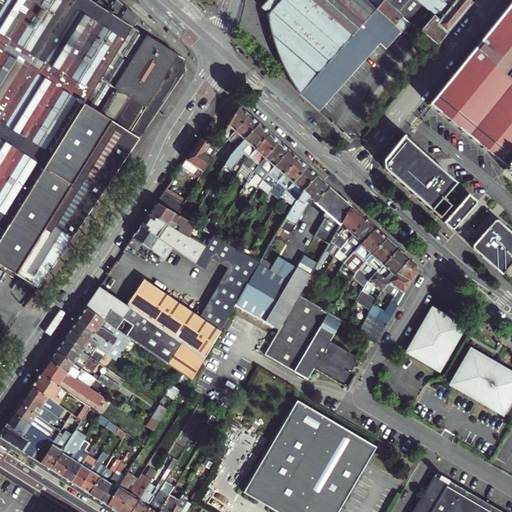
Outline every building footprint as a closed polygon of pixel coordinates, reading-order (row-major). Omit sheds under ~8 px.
[(0,0),(0,264),(38,290),(185,72),(184,60),(133,26),(139,19),(117,0),(0,0)] [(267,0),(261,7),(268,13),(266,15),(271,35),(285,69),(279,76),(300,95),(375,10),(400,32),(408,24),(396,11),(405,0),(417,0),(433,14),(420,29),(437,45),(471,3),(468,0),(267,0)] [(511,0),(429,104),(505,171),(503,174),(511,181),(511,0)] [(300,95),(319,112),(378,44),(384,49),(400,32),(375,10),(300,95)] [(225,139),(227,140),(247,116),(238,107),(220,139),(222,141),(225,139)] [(231,154),(257,125),(247,116),(227,140),(233,146),(228,152),(231,154)] [(241,154),(247,158),(268,134),(257,125),(231,154),(226,159),(217,174),(222,177),(230,166),(241,154)] [(406,134),(405,133),(384,159),(384,168),(439,217),(450,205),(445,200),(446,199),(444,197),(457,182),(456,181),(456,182),(405,136),(406,134)] [(255,170),(278,143),(268,134),(247,158),(242,163),(237,173),(239,175),(248,168),(253,173),(255,170)] [(193,176),(197,179),(211,155),(213,150),(199,140),(185,161),(197,169),(193,176)] [(257,188),(267,175),(287,152),(278,143),(255,170),(253,173),(250,177),(246,182),(257,188)] [(268,187),(271,190),(297,160),(287,152),(267,175),(273,181),(268,187)] [(281,198),(306,168),(297,160),(271,190),(269,192),(269,193),(275,199),(276,197),(279,199),(281,198)] [(299,195),(316,177),(306,168),(281,198),(286,203),(282,208),(288,214),(299,195)] [(308,205),(311,201),(314,204),(328,188),(316,177),(299,195),(288,214),(280,228),(290,233),(308,205)] [(328,188),(314,204),(324,213),(339,197),(328,188)] [(184,203),(165,191),(156,204),(176,216),(184,203)] [(469,194),(444,221),(451,228),(455,227),(476,204),(475,199),(469,194)] [(328,247),(350,207),(339,197),(324,213),(328,217),(316,239),(328,247)] [(149,215),(167,226),(170,222),(190,234),(188,238),(189,239),(204,248),(211,236),(202,231),(176,216),(156,204),(149,215)] [(340,248),(365,220),(350,207),(328,247),(314,271),(323,275),(334,255),(340,248)] [(145,221),(184,246),(189,239),(188,238),(167,226),(149,215),(145,221)] [(340,248),(349,257),(374,229),(365,220),(340,248)] [(474,243),(474,248),(504,275),(511,265),(511,231),(499,220),(494,220),(474,243)] [(145,221),(126,249),(147,263),(152,255),(165,263),(172,251),(178,255),(184,246),(145,221)] [(170,222),(167,226),(188,238),(190,234),(170,222)] [(364,263),(385,239),(382,236),(374,229),(349,257),(340,270),(344,273),(348,268),(349,270),(359,258),(364,263)] [(279,230),(268,250),(277,256),(289,235),(279,230)] [(193,380),(236,305),(241,297),(252,278),(261,262),(211,236),(204,248),(193,265),(203,271),(210,260),(228,269),(201,318),(144,282),(128,307),(99,289),(86,309),(128,337),(193,380)] [(184,246),(178,255),(193,265),(204,248),(189,239),(184,246)] [(352,278),(364,288),(367,283),(397,249),(385,239),(364,263),(354,274),(352,278)] [(374,288),(381,293),(384,288),(392,278),(409,259),(397,249),(367,283),(364,288),(356,303),(371,312),(374,307),(377,301),(368,296),(374,288)] [(359,258),(349,270),(354,274),(364,263),(359,258)] [(252,278),(264,285),(275,266),(263,259),(261,262),(252,278)] [(377,301),(374,307),(384,313),(391,303),(398,306),(417,272),(416,266),(409,259),(392,278),(384,288),(381,293),(377,301)] [(280,329),(299,296),(310,277),(297,270),(267,322),(280,329)] [(236,305),(248,312),(264,285),(252,278),(241,297),(236,305)] [(343,322),(299,296),(280,329),(277,334),(265,355),(309,380),(316,368),(348,387),(356,375),(351,372),(355,365),(361,364),(359,359),(355,356),(331,342),(343,322)] [(384,313),(374,307),(371,312),(369,315),(386,326),(398,306),(391,303),(384,313)] [(77,323),(113,346),(119,350),(128,337),(86,309),(77,323)] [(449,316),(443,316),(433,310),(407,352),(439,371),(464,328),(453,322),(449,316)] [(377,342),(386,326),(369,315),(361,329),(360,332),(377,342)] [(99,350),(102,352),(107,356),(113,346),(77,323),(71,331),(88,343),(99,350)] [(87,345),(88,343),(71,331),(65,340),(64,341),(99,364),(103,358),(94,352),(95,351),(87,345)] [(373,344),(368,340),(363,350),(368,353),(373,344)] [(93,372),(99,364),(64,341),(56,354),(73,365),(74,363),(84,369),(85,367),(93,372)] [(483,356),(474,351),(454,385),(504,414),(507,409),(511,400),(511,373),(504,368),(483,356)] [(56,354),(50,362),(84,384),(87,379),(90,381),(92,378),(73,365),(56,354)] [(62,383),(82,396),(98,407),(104,398),(84,384),(50,362),(41,375),(59,387),(62,383)] [(102,374),(134,396),(138,390),(106,368),(102,374)] [(95,375),(93,378),(129,403),(134,396),(102,374),(99,378),(95,375)] [(66,401),(70,395),(59,387),(41,375),(32,389),(49,401),(58,406),(63,400),(66,401)] [(32,389),(26,397),(53,415),(56,410),(47,404),(49,401),(32,389)] [(79,401),(85,405),(91,409),(95,412),(98,407),(82,396),(79,401)] [(21,406),(38,417),(40,415),(56,425),(60,420),(53,415),(26,397),(21,406)] [(339,511),(377,447),(299,401),(245,493),(277,511),(339,511)] [(85,405),(76,418),(83,422),(91,409),(85,405)] [(21,406),(14,415),(55,442),(61,432),(57,430),(54,434),(49,430),(50,429),(36,420),(38,417),(21,406)] [(160,423),(168,410),(162,406),(153,419),(160,423)] [(14,415),(7,426),(48,453),(53,446),(55,442),(14,415)] [(160,423),(153,419),(147,428),(154,433),(160,423)] [(1,438),(41,463),(48,453),(7,426),(1,434),(1,438)] [(52,471),(75,435),(68,430),(56,448),(53,446),(48,453),(41,463),(52,471)] [(52,471),(63,477),(80,450),(81,448),(84,444),(88,437),(78,430),(75,435),(52,471)] [(84,444),(81,448),(85,450),(93,439),(89,436),(88,437),(84,444)] [(94,456),(100,459),(106,449),(101,446),(94,456)] [(72,483),(89,456),(80,450),(63,477),(72,483)] [(75,485),(81,489),(98,462),(89,456),(72,483),(75,485)] [(91,495),(102,477),(107,467),(103,464),(101,467),(98,466),(100,463),(98,462),(81,489),(91,495)] [(171,475),(167,481),(147,511),(161,511),(172,494),(189,466),(184,462),(173,477),(171,475)] [(116,474),(99,500),(108,506),(123,483),(119,480),(128,466),(123,463),(116,474)] [(154,478),(161,467),(154,463),(147,473),(154,478)] [(142,469),(134,464),(123,483),(108,506),(117,511),(119,511),(130,495),(126,493),(142,469)] [(104,479),(102,477),(91,495),(99,500),(116,474),(113,472),(114,469),(112,468),(104,479)] [(167,481),(171,475),(173,471),(169,469),(163,479),(167,481)] [(504,511),(437,473),(414,511),(504,511)] [(119,511),(132,511),(150,484),(152,481),(145,477),(133,497),(130,495),(119,511)] [(147,511),(167,481),(163,479),(157,489),(158,490),(154,496),(151,494),(156,487),(150,484),(132,511),(147,511)] [(167,511),(177,498),(172,494),(161,511),(167,511)]
